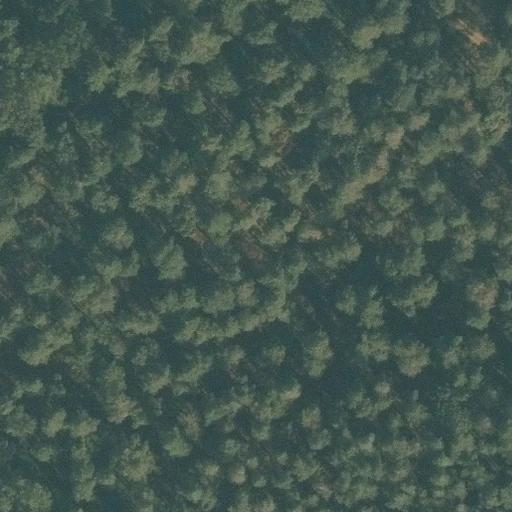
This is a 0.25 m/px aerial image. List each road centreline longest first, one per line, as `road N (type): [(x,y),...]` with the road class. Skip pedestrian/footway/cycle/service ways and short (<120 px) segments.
road 1 (track): [(511,336),(419,354),(284,336),(197,371),(79,445),(0,467)]
road 2 (track): [(405,0),(511,79)]
